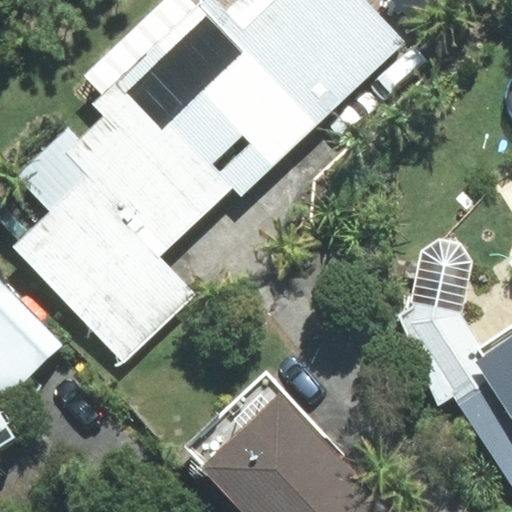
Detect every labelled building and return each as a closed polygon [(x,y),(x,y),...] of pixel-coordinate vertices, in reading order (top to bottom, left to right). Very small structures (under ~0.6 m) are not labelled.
[(405,46),(361,0),(238,0),(225,12),(214,0),(207,0),(198,8),(190,0),(165,0),(85,76),(102,94),(92,104),(104,117),(78,141),(68,130),(19,176),(52,212),(15,247),(125,363),(197,295),(160,257),(230,190),(240,201),(405,46)] [(411,308),(399,315),(438,403),(456,395),(511,481),(511,326),(481,346),(461,315),(471,262),(460,244),(439,240),(422,253),(411,308)] [(0,286),(0,392),(7,399),(60,346),(0,286)] [(266,372),(185,447),(244,511),(388,511),(340,460),(344,456),(266,372)] [(0,444),(12,437),(0,417),(0,444)]
